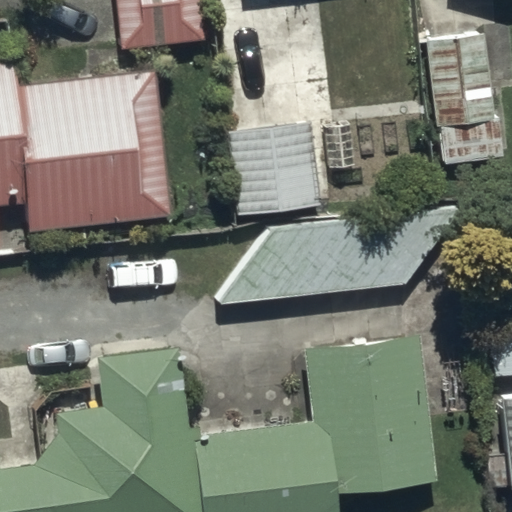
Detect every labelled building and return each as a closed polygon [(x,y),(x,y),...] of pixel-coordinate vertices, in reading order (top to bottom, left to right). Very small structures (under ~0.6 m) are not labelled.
[(111,0),(117,39),(200,29),(196,0),(111,0)] [(477,25),(421,32),(432,124),(438,123),(442,153),(501,146),(496,109),(487,111),(477,25)] [(8,49),(0,49),(0,193),(19,192),(22,221),(166,205),(150,58),(11,74),(8,49)] [(306,112),(221,121),(232,201),(314,193),(306,112)] [(260,214),(213,295),(398,275),(448,194),(260,214)] [(0,511),(334,511),(331,480),(430,469),(413,318),(299,330),(308,411),(194,423),(193,412),(183,413),(173,333),(90,340),(97,394),(50,399),(51,422),(29,450),(0,452),(0,511)] [(511,321),(489,323),(491,370),(495,368),(495,395),(481,396),(484,445),(499,443),(503,474),(511,473),(511,321)]
